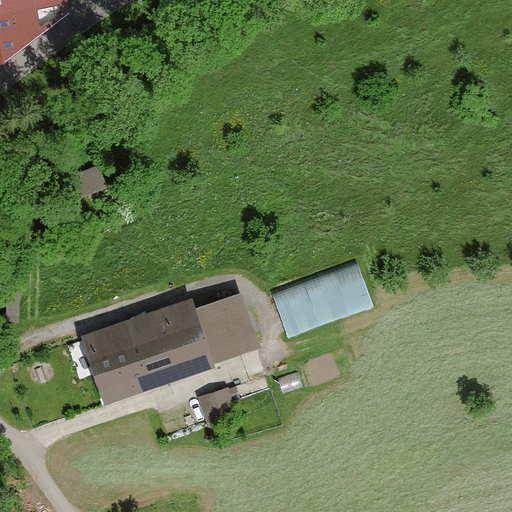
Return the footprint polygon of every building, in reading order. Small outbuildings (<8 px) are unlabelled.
[(0,0),(0,55),(40,25),(35,0),(0,0)] [(72,175),(80,198),(108,188),(100,165),(72,175)] [(287,331),(374,301),(357,255),(271,285),(287,331)] [(189,293),(76,333),(100,402),(259,344),(243,290),(194,308),(189,293)] [(206,410),(231,404),(227,385),(202,390),(206,410)]
